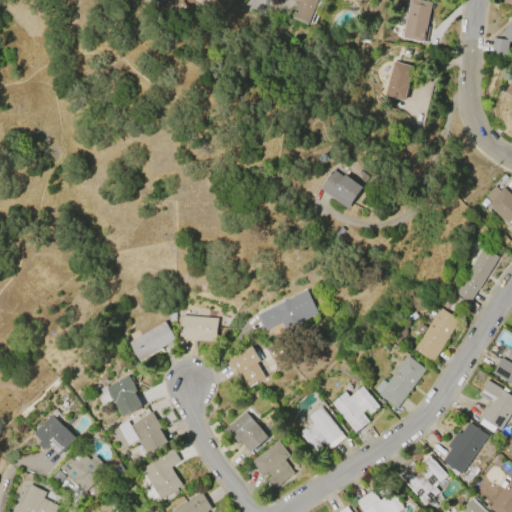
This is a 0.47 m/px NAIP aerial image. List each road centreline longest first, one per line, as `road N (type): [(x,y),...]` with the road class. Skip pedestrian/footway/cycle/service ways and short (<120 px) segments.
road 1 (residential): [(511,289),(437,405),(412,429),(278,511)]
road 2 (residential): [(511,158),(483,134),(474,112),(475,0)]
road 3 (residential): [(247,511),(199,433),(189,386)]
